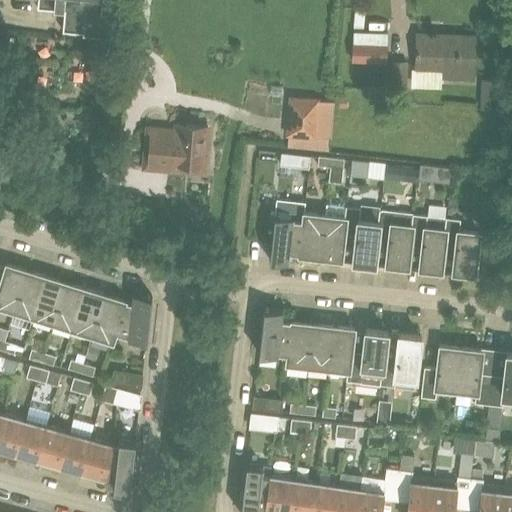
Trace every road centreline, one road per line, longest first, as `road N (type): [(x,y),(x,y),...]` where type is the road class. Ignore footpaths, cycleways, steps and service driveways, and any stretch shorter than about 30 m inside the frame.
road 1 (residential): [(149,511),(172,280),(0,223)]
road 2 (residential): [(511,313),(255,290)]
road 3 (residential): [(224,511),(255,290)]
